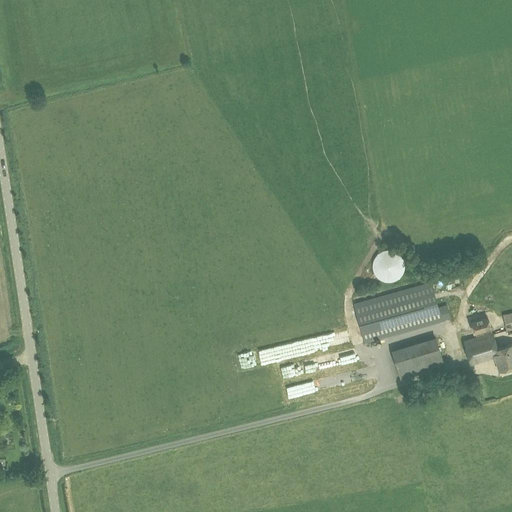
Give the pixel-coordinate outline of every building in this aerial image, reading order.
[(402,258),(400,255),(397,253),(394,251),(391,250),(387,250),(384,251),(380,252),(378,255),(375,257),(374,260),(373,264),(373,267),(373,271),(375,274),(377,277),(380,279),(383,281),(386,282),(390,282),(393,281),(397,280),(399,277),(402,275),(403,272),(404,268),(404,265),(404,261),(402,258)] [(450,318),(446,304),(438,306),(431,282),(353,303),(365,343),(450,318)] [(474,333),(491,328),(488,317),(471,322),(474,333)] [(511,343),(497,348),(493,332),(464,341),(471,364),(494,356),(498,370),(511,365),(511,343)] [(436,337),(391,350),(400,379),(444,365),(436,337)] [(246,349),(246,354),(239,353),(238,362),(247,364),(249,350),(246,349)] [(285,373),(301,370),(300,362),(284,364),(285,373)] [(345,376),(347,383),(366,378),(364,370),(345,376)]
